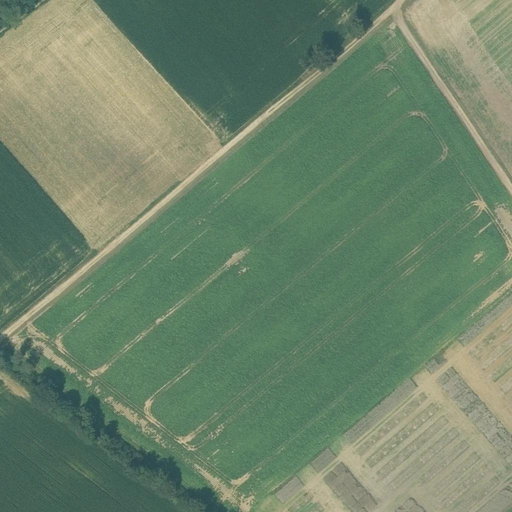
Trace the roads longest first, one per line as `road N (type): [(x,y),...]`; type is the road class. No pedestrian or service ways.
road 1 (track): [(397,0),(0,335)]
road 2 (track): [(442,93),(511,195)]
